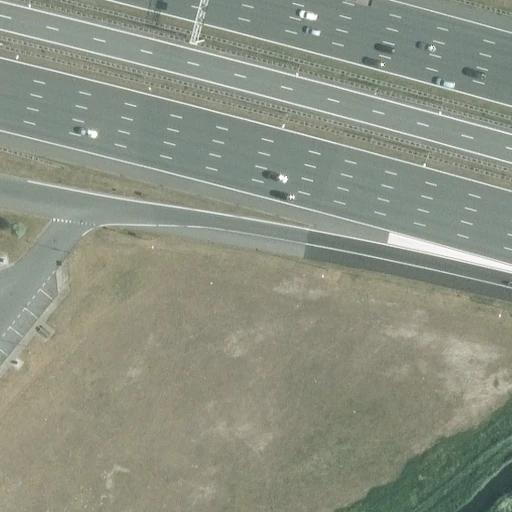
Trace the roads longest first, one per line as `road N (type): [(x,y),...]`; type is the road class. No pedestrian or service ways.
road 1 (motorway): [(0,97),(511,232)]
road 2 (motorway): [(0,18),(511,151)]
road 3 (motorway): [(82,208),(208,221),(511,275)]
road 4 (motorway): [(511,71),(244,0)]
